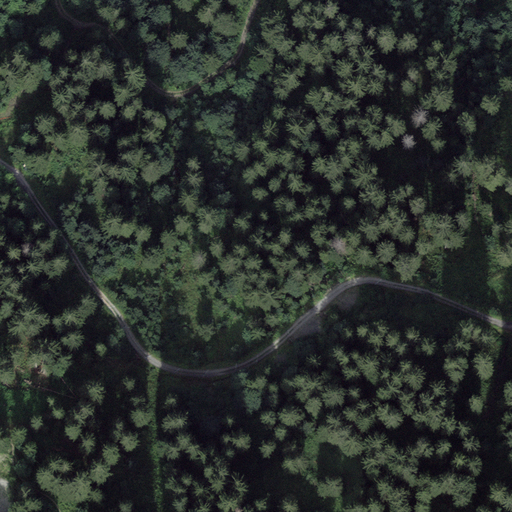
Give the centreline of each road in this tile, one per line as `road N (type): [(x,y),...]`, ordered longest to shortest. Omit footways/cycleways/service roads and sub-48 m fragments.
road 1 (track): [(0,160),(139,351),(169,368),(232,370),(359,280),(410,286),(511,326)]
road 2 (track): [(58,0),(67,18),(105,26),(169,94),(231,61),(256,0)]
